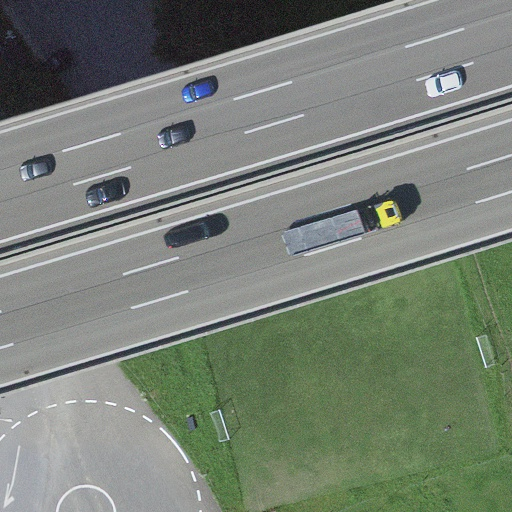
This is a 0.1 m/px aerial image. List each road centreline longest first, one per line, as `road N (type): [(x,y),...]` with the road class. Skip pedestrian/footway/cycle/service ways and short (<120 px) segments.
road 1 (motorway): [(0,334),(511,174)]
road 2 (motorway): [(511,34),(0,190)]
road 3 (unclassified): [(7,511),(26,444),(0,260)]
